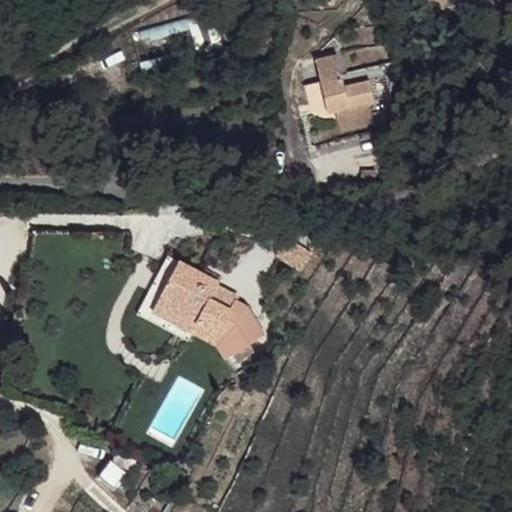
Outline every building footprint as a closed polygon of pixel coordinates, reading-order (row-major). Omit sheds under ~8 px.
[(178,44),(192,40),(195,50),(219,43),(211,11),(172,21),(178,44)] [(339,17),(313,20),(317,75),(326,75),(358,71),(369,70),(366,49),(342,51),(339,17)] [(358,71),(326,75),(329,95),(360,92),(358,71)] [(60,231),(14,230),(14,262),(58,264),(60,231)] [(275,256),(299,269),(309,249),(285,236),(275,256)] [(208,276),(155,252),(130,311),(176,334),(179,324),(204,335),(213,351),(253,330),(237,299),(224,294),(220,301),(202,293),(208,276)] [(228,286),(208,276),(202,293),(220,301),(224,294),(228,286)]
